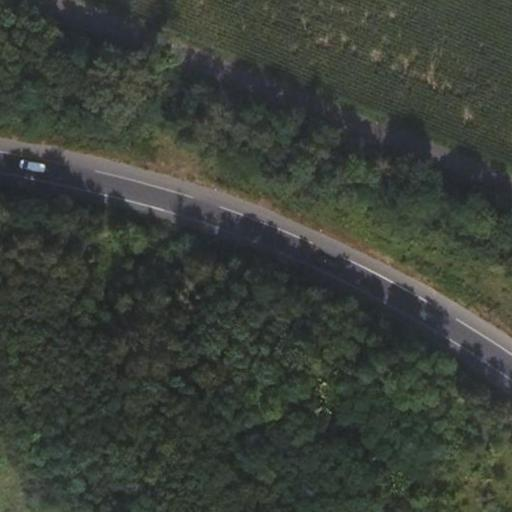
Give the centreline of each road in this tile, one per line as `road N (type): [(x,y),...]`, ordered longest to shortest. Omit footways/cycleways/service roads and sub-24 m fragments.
road 1 (trunk): [(511,367),(427,311),(313,255),(190,206),(0,160)]
road 2 (track): [(43,0),(511,189)]
